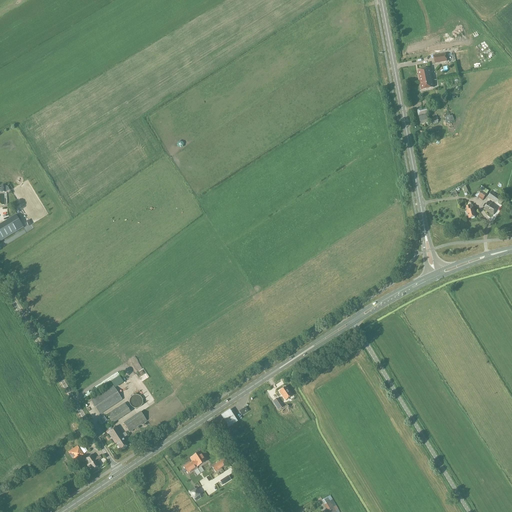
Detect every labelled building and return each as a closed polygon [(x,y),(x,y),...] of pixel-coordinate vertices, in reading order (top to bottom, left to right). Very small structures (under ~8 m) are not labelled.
[(446,54),(434,56),(435,64),(447,62),(446,54)] [(421,83),(432,81),(430,69),(418,71),(421,83)] [(434,87),(432,81),(421,83),(422,90),(434,87)] [(419,116),(433,113),(432,111),(432,108),(431,106),(417,110),(419,116)] [(429,123),(427,115),(419,117),(421,125),(429,123)] [(427,138),(425,130),(417,132),(418,140),(427,138)] [(483,201),(489,191),(482,186),(475,196),(483,201)] [(455,197),(458,195),(456,191),(459,190),(458,188),(441,196),(442,198),(453,193),(455,197)] [(489,197),(498,203),(501,198),(492,192),(489,197)] [(496,206),(488,201),(484,210),(493,216),(498,207),(496,206)] [(467,215),(468,214),(469,219),(476,217),(474,209),(473,205),(466,206),(467,211),(466,212),(467,215)] [(0,241),(10,235),(23,227),(20,222),(16,216),(7,222),(0,226),(0,241)] [(136,375),(133,377),(138,386),(142,383),(136,375)] [(100,415),(123,400),(114,386),(91,401),(100,415)] [(286,400),(292,396),(288,390),(287,390),(285,388),(279,391),(283,397),(284,396),(286,400)] [(278,410),(283,407),(277,398),(272,402),(278,410)] [(114,423),(131,412),(125,403),(108,415),(114,423)] [(249,412),(246,407),(239,411),(242,416),(249,412)] [(230,408),(221,414),(224,419),(228,426),(238,420),(234,413),(230,408)] [(143,427),(142,425),(147,421),(141,412),(123,423),(130,433),(139,426),(141,428),(143,427)] [(115,444),(116,443),(121,450),(128,445),(123,439),(124,438),(117,427),(108,432),(115,444)] [(79,448),(78,446),(68,452),(74,462),(84,455),(79,448)] [(197,467),(207,461),(202,454),(201,454),(200,453),(192,458),(191,459),(193,462),(184,468),(188,473),(197,467)] [(84,461),(91,472),(101,465),(98,461),(102,459),(100,456),(96,458),(93,454),(84,461)] [(228,464),(224,459),(212,467),(216,472),(228,464)] [(340,511),(331,496),(322,501),(328,511),(340,511)]
